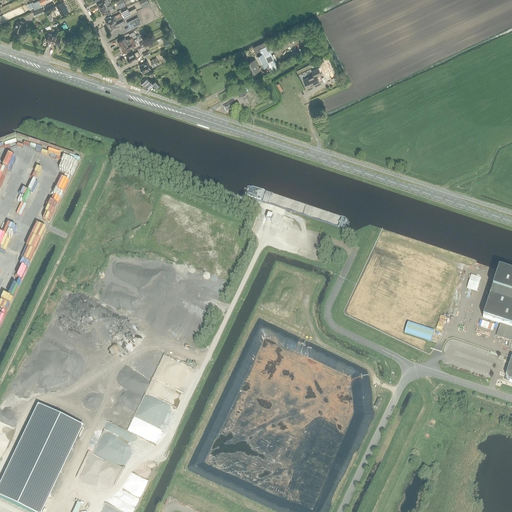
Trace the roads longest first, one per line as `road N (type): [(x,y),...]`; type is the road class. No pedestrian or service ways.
road 1 (secondary): [(511,222),(116,92)]
road 2 (unknown): [(101,500),(162,444),(264,232)]
road 3 (unclassified): [(412,373),(328,321),(350,257),(345,245),(287,226)]
road 4 (track): [(0,383),(103,166)]
road 5 (unclassified): [(340,511),(412,373)]
road 6 (track): [(417,371),(427,402),(374,511)]
